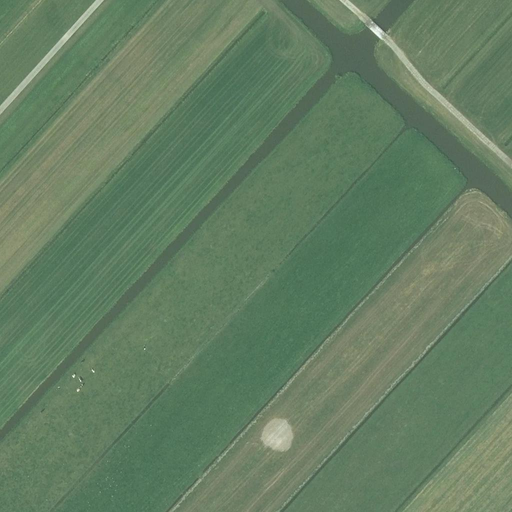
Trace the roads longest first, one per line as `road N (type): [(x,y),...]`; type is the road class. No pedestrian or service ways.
road 1 (track): [(511,164),(344,0)]
road 2 (track): [(0,111),(100,0)]
